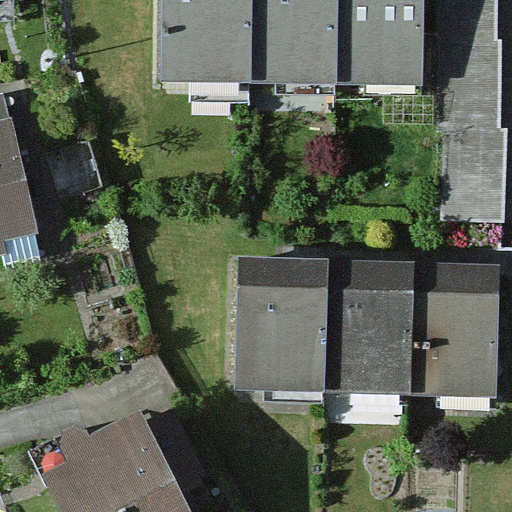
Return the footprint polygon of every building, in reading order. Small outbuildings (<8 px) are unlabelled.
[(15,0),(0,0),(0,17),(16,17),(15,0)] [(164,0),(163,88),(419,95),(421,0),(164,0)] [(0,275),(36,270),(15,128),(0,130),(0,275)] [(240,393),(493,399),(496,299),(242,294),(240,393)] [(169,511),(134,445),(32,498),(39,511),(169,511)]
